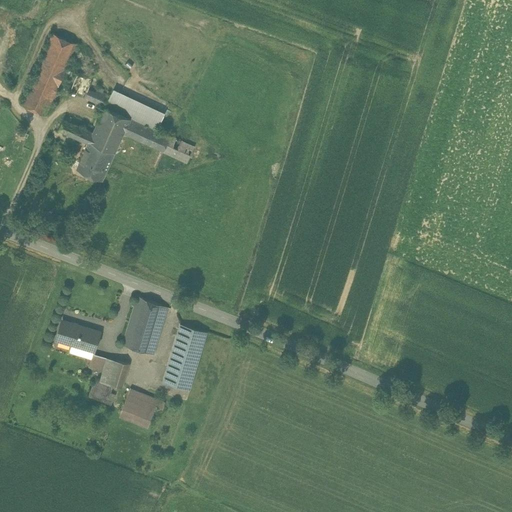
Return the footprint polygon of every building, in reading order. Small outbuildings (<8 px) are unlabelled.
[(53,33),(22,104),(46,114),(59,85),(66,69),(72,71),(83,46),(53,33)] [(72,71),(66,69),(59,85),(92,100),(96,91),(88,88),(92,80),(72,71)] [(114,87),(110,94),(105,105),(130,117),(157,130),(165,111),(114,87)] [(103,91),(97,88),(96,91),(92,100),(105,105),(110,94),(103,91)] [(105,105),(93,131),(89,139),(115,151),(115,150),(124,132),(130,117),(105,105)] [(157,130),(130,117),(124,132),(129,134),(155,146),(164,150),(170,136),(157,130)] [(93,131),(64,118),(59,129),(88,142),(89,139),(93,131)] [(194,147),(170,136),(164,150),(187,161),(194,147)] [(115,151),(89,139),(88,142),(77,167),(102,178),(115,151)] [(168,306),(138,295),(123,343),(154,352),(168,306)] [(100,330),(63,319),(57,338),(72,342),(70,349),(92,356),(93,352),(100,330)] [(207,330),(180,322),(163,380),(190,388),(207,330)] [(107,356),(93,352),(92,356),(89,365),(103,369),(107,356)] [(118,359),(107,356),(103,369),(100,380),(111,383),(118,359)] [(129,362),(118,359),(111,383),(114,384),(122,386),(129,362)] [(111,383),(100,380),(96,379),(93,385),(111,392),(114,384),(111,383)] [(111,392),(93,385),(89,394),(112,403),(116,394),(111,392)] [(166,401),(130,387),(127,394),(156,406),(163,408),(166,401)] [(156,406),(127,394),(126,398),(120,415),(148,426),(156,406)]
